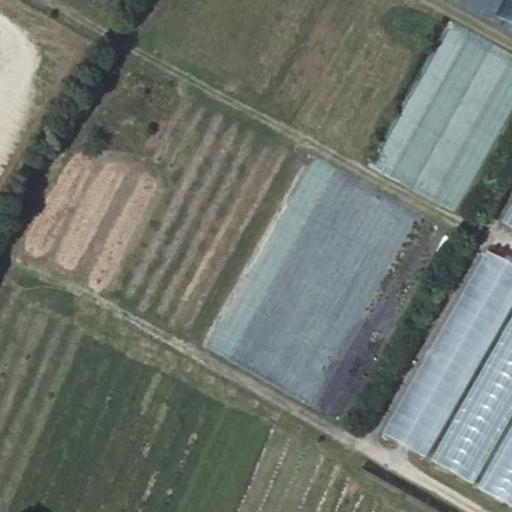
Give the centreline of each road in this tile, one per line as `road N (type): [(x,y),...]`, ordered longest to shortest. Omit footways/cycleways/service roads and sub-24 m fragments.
road 1 (track): [(470,511),(108,306)]
road 2 (track): [(511,253),(146,54)]
